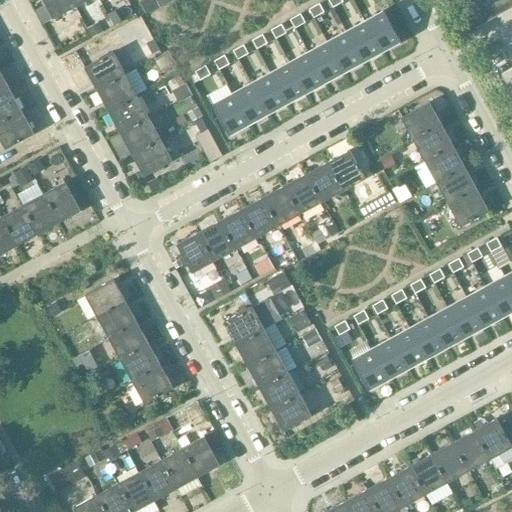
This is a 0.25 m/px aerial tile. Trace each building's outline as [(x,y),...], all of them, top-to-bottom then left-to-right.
[(75,7),(70,0),(42,0),(45,5),(53,19),(75,7)] [(152,0),(146,0),(140,3),(146,14),(147,13),(157,8),(152,0)] [(473,0),(471,0),(462,5),(475,28),(486,22),(473,0)] [(487,0),(473,0),(486,22),(496,16),(487,0)] [(501,0),(487,0),(496,16),(507,10),(501,0)] [(511,0),(501,0),(507,10),(511,7),(511,0)] [(319,4),(308,9),(313,18),(324,12),(319,4)] [(53,19),(45,5),(35,11),(43,25),(53,19)] [(115,10),(108,14),(113,25),(120,21),(115,10)] [(384,10),(364,21),(381,52),(401,41),(384,10)] [(300,14),(289,20),(294,29),(305,23),(300,14)] [(364,21),(345,32),(362,62),(381,52),(364,21)] [(98,23),(87,29),(91,36),(102,30),(98,23)] [(281,24),(270,30),(275,39),(286,33),(281,24)] [(345,32),(326,42),(343,73),(362,62),(345,32)] [(262,35),(252,40),(256,49),(267,43),(262,35)] [(153,39),(146,43),(152,54),(159,50),(153,39)] [(326,42),(307,52),(324,83),(343,73),(326,42)] [(243,45),(233,51),(237,60),(248,54),(243,45)] [(84,68),(96,90),(125,74),(113,52),(84,68)] [(168,52),(153,60),(160,73),(174,65),(168,52)] [(307,52),(288,63),(305,93),(324,83),(307,52)] [(224,55),(214,61),(218,70),(229,64),(224,55)] [(288,63),(269,73),(286,104),(305,93),(288,63)] [(205,66),(195,72),(200,80),(210,74),(205,66)] [(0,95),(10,90),(0,72),(0,95)] [(269,73),(250,83),(267,114),(286,104),(269,73)] [(125,74),(96,90),(108,112),(136,96),(125,74)] [(250,83),(231,94),(248,125),(267,114),(250,83)] [(186,84),(175,90),(177,95),(188,89),(186,84)] [(10,90),(0,95),(0,124),(22,112),(10,90)] [(231,94),(212,104),(228,135),(248,125),(231,94)] [(136,96),(108,112),(120,133),(148,117),(136,96)] [(429,102),(401,118),(413,140),(441,124),(429,102)] [(197,108),(187,113),(192,121),(200,117),(202,116),(197,108)] [(22,112),(0,124),(0,139),(5,149),(34,133),(22,112)] [(183,115),(177,118),(180,125),(186,122),(183,115)] [(148,117),(120,133),(132,155),(160,139),(148,117)] [(202,121),(196,124),(201,133),(207,129),(202,121)] [(441,124),(413,140),(425,161),(453,146),(441,124)] [(201,133),(197,135),(212,162),(222,156),(207,129),(201,133)] [(160,139),(132,155),(143,176),(172,161),(160,139)] [(453,146),(425,161),(436,183),(465,167),(453,146)] [(350,150),(327,162),(343,191),(365,178),(350,150)] [(39,160),(29,165),(34,174),(43,169),(39,160)] [(327,162),(306,174),(321,202),(343,191),(327,162)] [(25,166),(14,173),(20,185),(32,178),(25,166)] [(465,167),(436,183),(448,204),(476,189),(465,167)] [(306,174),(284,185),(300,214),(321,202),(306,174)] [(65,182),(42,194),(58,223),(80,211),(65,182)] [(284,185),(263,197),(278,226),(300,214),(284,185)] [(402,186),(394,190),(401,202),(409,197),(402,186)] [(476,189),(448,204),(460,227),(488,211),(476,189)] [(388,191),(359,208),(364,218),(394,201),(388,191)] [(42,194),(20,206),(36,235),(58,223),(42,194)] [(263,197),(241,209),(257,238),(278,226),(263,197)] [(20,206),(0,217),(0,219),(15,246),(36,235),(20,206)] [(241,209),(220,221),(236,249),(257,238),(241,209)] [(0,219),(0,254),(15,246),(0,219)] [(331,220),(319,226),(326,239),(338,232),(331,220)] [(220,221),(199,232),(214,261),(236,249),(220,221)] [(176,245),(192,273),(214,261),(199,232),(176,245)] [(496,238),(486,244),(490,252),(501,247),(496,238)] [(308,248),(300,253),(304,260),(312,255),(308,248)] [(477,248),(467,254),(472,263),(482,257),(477,248)] [(268,258),(264,260),(270,271),(274,269),(268,258)] [(458,258),(448,264),(453,273),(463,267),(458,258)] [(247,269),(235,275),(241,286),(253,280),(247,269)] [(439,269),(429,275),(434,283),(444,278),(439,269)] [(511,271),(503,276),(511,291),(511,271)] [(281,274),(271,280),(278,293),(288,287),(281,274)] [(511,291),(503,276),(485,287),(501,317),(511,311),(511,291)] [(85,295),(97,318),(126,302),(113,279),(85,295)] [(420,279),(410,285),(415,294),(425,288),(420,279)] [(225,280),(211,288),(217,299),(231,292),(225,280)] [(485,287),(466,297),(483,328),(501,317),(485,287)] [(401,290),(391,295),(396,304),(406,298),(401,290)] [(466,297),(447,307),(464,338),(483,328),(466,297)] [(252,307),(223,322),(235,344),(263,328),(278,320),(266,300),(252,307)] [(383,300),(372,306),(377,314),(387,309),(383,300)] [(126,302),(97,318),(109,339),(137,324),(126,302)] [(55,303),(48,308),(52,316),(60,312),(55,303)] [(447,307),(428,318),(445,348),(464,338),(447,307)] [(303,310),(293,316),(301,330),(311,325),(308,319),(303,310)] [(364,310),(353,316),(358,325),(368,319),(364,310)] [(428,318),(409,328),(426,359),(445,348),(428,318)] [(344,321),(334,327),(339,335),(349,329),(344,321)] [(137,324),(109,339),(120,360),(149,345),(137,324)] [(263,328),(235,344),(247,366),(276,351),(263,328)] [(409,328),(390,338),(407,369),(426,359),(409,328)] [(316,329),(305,335),(309,343),(320,337),(316,329)] [(390,338),(371,349),(388,379),(407,369),(390,338)] [(149,345),(120,360),(132,382),(161,366),(149,345)] [(90,349),(73,359),(77,367),(83,363),(94,357),(90,349)] [(371,349),(351,360),(368,390),(388,379),(371,349)] [(276,351),(247,366),(259,388),(288,372),(276,351)] [(161,366),(132,382),(144,404),(173,388),(161,366)] [(288,372),(259,388),(271,410),(299,394),(288,372)] [(336,379),(331,382),(337,393),(342,390),(336,379)] [(299,394),(271,410),(282,431),(311,415),(299,394)] [(196,401),(165,418),(172,432),(204,415),(196,401)] [(125,418),(117,423),(123,434),(132,430),(125,418)] [(496,418),(473,431),(489,459),(511,447),(496,418)] [(159,429),(148,435),(151,441),(163,435),(159,429)] [(213,431),(204,437),(181,449),(197,477),(219,465),(212,453),(222,448),(213,431)] [(473,431),(452,443),(468,471),(489,459),(473,431)] [(137,433),(121,442),(126,451),(141,442),(137,433)] [(452,443),(431,454),(446,483),(468,471),(452,443)] [(115,445),(101,452),(107,463),(121,456),(115,445)] [(181,449),(160,461),(175,489),(197,477),(181,449)] [(94,454),(85,459),(89,467),(98,462),(94,454)] [(431,454),(409,466),(425,495),(446,483),(431,454)] [(160,461),(138,473),(153,501),(175,489),(160,461)] [(409,466),(388,478),(403,506),(425,495),(409,466)] [(63,470),(49,477),(57,491),(71,484),(63,470)] [(133,511),(153,501),(138,473),(117,484),(132,511),(133,511)] [(388,478),(366,490),(378,511),(392,511),(403,506),(388,478)] [(132,511),(117,484),(95,496),(103,511),(132,511)] [(378,511),(366,490),(345,501),(350,511),(378,511)] [(75,511),(103,511),(95,496),(73,508),(75,511)] [(350,511),(345,501),(325,511),(350,511)]
